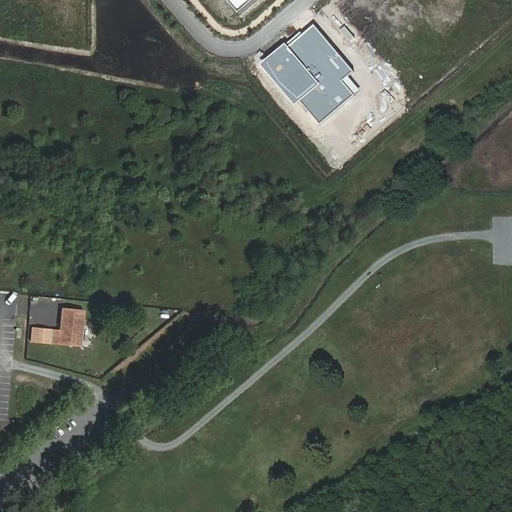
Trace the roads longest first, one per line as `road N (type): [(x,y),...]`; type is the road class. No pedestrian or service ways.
road 1 (track): [(4,362),(91,389),(150,442),(179,446),(402,252),(437,239),(493,235)]
road 2 (track): [(108,402),(0,501)]
